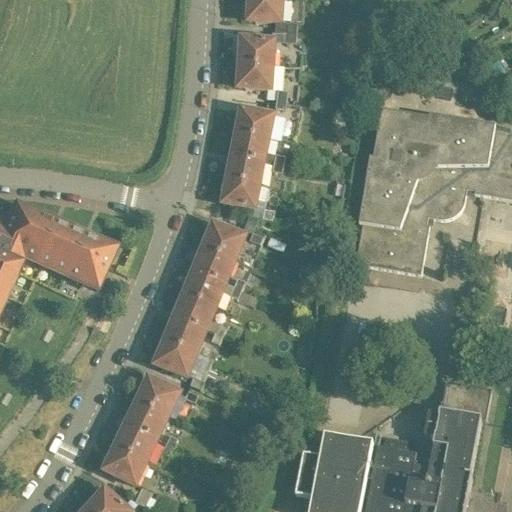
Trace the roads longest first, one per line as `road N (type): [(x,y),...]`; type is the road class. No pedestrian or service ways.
road 1 (residential): [(26,511),(101,377),(170,205)]
road 2 (residential): [(170,205),(188,123),(198,0)]
road 3 (residential): [(170,205),(0,177)]
